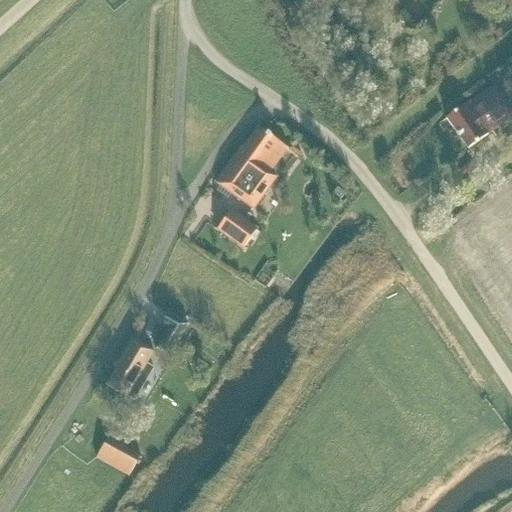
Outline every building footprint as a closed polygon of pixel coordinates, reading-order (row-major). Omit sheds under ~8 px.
[(511,117),(511,111),(493,86),(462,108),(446,120),(467,150),(487,135),(511,117)] [(240,148),(223,172),(214,183),(253,211),(276,178),(270,174),(287,150),(257,128),(242,149),(240,148)] [(242,250),(256,231),(230,212),(216,231),(242,250)] [(169,357),(188,327),(168,314),(160,326),(167,330),(156,349),(169,357)] [(146,365),(153,353),(132,341),(106,385),(134,402),(153,369),(146,365)] [(145,414),(128,404),(119,418),(136,428),(145,414)] [(96,459),(128,477),(139,458),(106,440),(96,459)]
